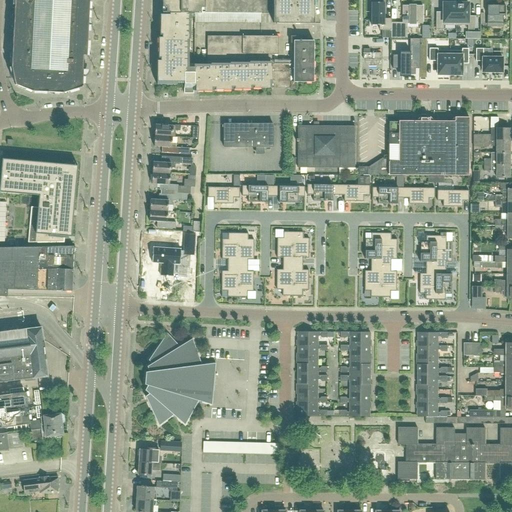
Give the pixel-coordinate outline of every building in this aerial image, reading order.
[(84,55),(84,56),(87,56),(89,0),(14,0),(12,52),(84,55)] [(162,0),(162,13),(188,13),(194,13),(212,14),(212,0),(162,0)] [(216,0),(216,14),(225,14),(225,0),(216,0)] [(229,0),(229,14),(239,14),(238,0),(229,0)] [(242,0),(243,14),(252,14),(251,0),(242,0)] [(255,0),(256,14),(261,14),(265,14),(264,0),(255,0)] [(268,0),(269,14),(273,14),(273,24),(313,24),(314,6),(318,6),(318,0),(314,0),(313,0),(268,0)] [(371,3),(371,25),(379,25),(379,30),(391,30),(391,19),(384,19),(384,3),(371,3)] [(443,25),(455,25),(455,3),(443,3),(443,16),(436,16),(436,30),(443,30),(443,25)] [(468,3),(455,3),(455,25),(467,25),(467,30),(474,30),(474,16),(468,16),(468,3)] [(505,16),(505,5),(487,5),(486,23),(503,23),(503,16),(505,16)] [(422,6),(402,6),(402,23),(391,23),(391,38),(407,39),(407,24),(422,24),(422,6)] [(188,13),(162,13),(160,13),(160,36),(158,36),(158,59),(157,59),(157,85),(177,85),(177,83),(184,83),(184,94),(186,94),(186,92),(193,92),(193,91),(214,91),(214,90),(233,90),(233,89),(253,89),(253,88),(272,88),(272,85),(280,85),(280,88),(286,88),(286,85),(290,85),(290,88),(295,89),(295,82),(314,82),(314,41),(306,41),(306,36),(291,36),(290,60),(272,59),(272,54),(278,54),(278,36),(242,36),(207,36),(207,67),(194,67),(194,72),(185,72),(185,60),(186,60),(186,37),(188,37),(188,13)] [(261,14),(256,14),(252,14),(243,14),(239,14),(229,14),(225,14),(216,14),(212,14),(194,13),(194,23),(261,23),(261,14)] [(399,76),(409,76),(409,75),(415,75),(415,69),(419,69),(420,39),(410,39),(409,55),(409,53),(399,53),(399,55),(392,55),(392,69),(399,69),(399,76)] [(381,53),(370,53),(370,49),(364,49),(364,53),(364,60),(365,60),(368,65),(377,65),(380,59),(381,59),(381,53)] [(449,75),(449,51),(437,51),(437,49),(429,49),(429,61),(437,61),(437,75),(449,75)] [(462,51),(449,51),(449,75),(462,75),(462,61),(468,61),(468,49),(462,49),(462,51)] [(482,72),(502,72),(502,58),(483,58),(483,49),(475,49),(475,61),(482,61),(482,72)] [(34,68),(64,69),(83,70),(84,56),(84,55),(12,52),(12,67),(34,68)] [(34,68),(12,67),(11,67),(12,67),(15,85),(16,85),(33,92),(34,68)] [(64,69),(34,68),(33,92),(63,93),(64,69)] [(64,69),(63,93),(83,87),(83,86),(82,86),(83,70),(64,69)] [(469,117),(454,117),(454,121),(429,121),(430,118),(420,118),(420,121),(398,121),(398,141),(389,141),(388,175),(469,176),(469,117)] [(155,124),(155,136),(173,137),(175,137),(175,131),(180,131),(180,126),(155,124)] [(273,147),(273,124),(257,124),(257,128),(227,129),(227,138),(223,138),(223,148),(273,147)] [(354,169),(355,127),(297,126),(297,139),(295,139),(295,142),(297,142),(297,168),(354,169)] [(473,147),(484,147),(484,142),(509,142),(509,129),(491,129),(491,135),(473,135),(473,147)] [(172,143),(173,137),(155,136),(154,146),(162,147),(162,153),(189,155),(190,148),(176,147),(176,143),(172,143)] [(509,154),(509,142),(484,142),(484,147),(496,147),(496,153),(491,153),(491,154),(509,154)] [(484,159),(483,166),(509,166),(509,154),(491,154),(491,159),(484,159)] [(153,162),(152,173),(170,174),(171,168),(175,168),(175,164),(180,164),(180,157),(161,156),(161,162),(153,162)] [(0,192),(38,195),(35,233),(34,243),(64,242),(64,238),(68,239),(71,210),(74,169),(75,165),(62,164),(2,159),(1,168),(1,173),(0,172),(0,192)] [(483,171),(496,171),(496,178),(509,178),(509,166),(483,166),(483,171)] [(170,184),(170,174),(152,173),(152,184),(160,184),(159,190),(161,190),(161,192),(187,194),(191,194),(191,187),(179,186),(179,185),(170,184)] [(307,185),(306,195),(312,195),(312,201),(332,201),(332,195),(338,195),(338,185),(307,185)] [(343,201),(363,202),(363,196),(369,196),(369,185),(338,185),(338,195),(343,195),(343,201)] [(241,196),(247,196),(247,202),(267,202),(267,196),(273,196),(273,186),(242,186),(241,196)] [(278,203),(298,203),(298,197),(304,197),(304,186),(273,186),(273,196),(278,197),(278,203)] [(239,188),(208,187),(207,198),(213,198),(213,204),(233,204),(233,198),(239,198),(239,188)] [(403,188),(372,187),(371,198),(377,198),(377,204),(397,204),(397,198),(403,198),(403,188)] [(408,204),(428,204),(428,198),(434,199),(434,188),(403,188),(403,198),(408,198),(408,204)] [(495,195),(495,202),(511,202),(511,189),(507,190),(507,192),(502,192),(502,195),(495,195)] [(436,201),(442,201),(442,207),(462,207),(462,201),(468,201),(468,191),(437,190),(436,201)] [(151,199),(150,210),(168,211),(169,201),(187,202),(187,194),(161,192),(161,193),(159,193),(159,199),(151,199)] [(507,214),(511,214),(511,202),(495,202),(494,207),(501,208),(501,214),(507,214)] [(470,204),(470,213),(480,213),(480,204),(470,204)] [(167,221),(168,211),(150,210),(149,221),(157,222),(157,228),(176,229),(176,222),(167,221)] [(495,219),(495,226),(511,226),(511,214),(507,214),(507,219),(495,219)] [(193,221),(193,231),(200,231),(201,221),(193,221)] [(495,231),(507,231),(507,238),(511,238),(511,226),(495,226),(495,231)] [(293,232),(283,232),(283,238),(277,238),(276,258),(282,258),(282,264),(292,264),(293,232)] [(303,232),(293,232),(292,264),(302,264),(302,258),(308,258),(309,238),(303,238),(303,232)] [(330,245),(350,244),(350,232),(330,233),(330,245)] [(222,239),(221,259),(227,259),(227,265),(237,265),(238,233),(228,233),(228,239),(222,239)] [(248,233),(238,233),(237,265),(247,265),(247,260),(253,260),(254,240),(248,239),(248,233)] [(370,259),(370,265),(380,265),(381,233),(371,233),(371,239),(365,239),(364,259),(370,259)] [(391,233),(381,233),(380,265),(390,265),(390,260),(396,260),(397,239),(391,239),(391,233)] [(436,236),(426,236),(426,242),(420,242),(419,262),(425,262),(425,268),(435,268),(436,236)] [(451,262),(452,242),(446,242),(446,236),(440,236),(436,236),(435,268),(445,268),(445,262),(451,262)] [(0,261),(38,260),(38,270),(59,269),(73,269),(74,246),(0,247),(0,261)] [(152,248),(152,263),(161,263),(160,276),(172,277),(173,264),(179,264),(179,266),(188,266),(189,255),(193,256),(194,247),(183,246),(183,251),(180,251),(180,249),(152,248)] [(331,277),(345,277),(345,256),(350,256),(350,248),(331,248),(331,277)] [(507,262),(507,263),(511,262),(511,250),(507,250),(507,256),(494,256),(494,263),(501,263),(501,262),(507,262)] [(0,296),(7,297),(8,290),(72,291),(73,269),(59,269),(38,270),(38,260),(0,261),(0,296)] [(292,296),(292,264),(282,264),(282,270),(276,270),(276,290),(282,290),(282,296),(292,296)] [(302,270),(302,264),(292,264),(292,296),(302,296),(302,290),(308,290),(308,270),(302,270)] [(237,297),(237,265),(227,265),(227,271),(221,271),(221,291),(227,291),(227,297),(237,297)] [(247,291),(253,291),(253,271),(247,271),(247,265),(237,265),(237,297),(247,297),(247,291)] [(370,271),(364,271),(364,291),(370,291),(370,297),(380,297),(380,265),(370,265),(370,271)] [(390,265),(380,265),(380,297),(390,297),(390,291),(396,291),(396,271),(390,271),(390,265)] [(435,268),(425,268),(425,274),(419,273),(419,294),(425,294),(425,300),(435,300),(435,268)] [(445,268),(435,268),(435,300),(445,300),(445,294),(451,294),(451,274),(445,274),(445,268)] [(494,280),(494,287),(511,286),(511,274),(507,275),(507,280),(494,280)] [(511,299),(511,286),(494,287),(494,292),(501,292),(502,293),(503,295),(504,297),(505,298),(506,299),(511,299)] [(472,288),(472,291),(472,298),(481,298),(481,288),(472,288)] [(0,381),(47,376),(41,328),(0,332),(0,381)] [(317,346),(317,345),(317,336),(319,336),(321,338),(327,338),(327,332),(297,332),(297,345),(317,346)] [(349,336),(349,345),(349,346),(370,346),(370,332),(340,332),(340,338),(346,338),(348,336),(349,336)] [(215,377),(216,363),(202,365),(193,339),(180,347),(167,333),(148,360),(151,363),(147,366),(149,371),(145,372),(144,384),(147,385),(145,390),(149,394),(145,396),(159,426),(174,415),(185,425),(199,401),(212,405),(213,391),(214,391),(215,377)] [(417,333),(417,346),(437,346),(437,337),(439,337),(441,338),(447,338),(447,333),(417,333)] [(471,343),(464,343),(463,343),(463,356),(471,356),(471,343)] [(481,343),(479,343),(471,343),(471,356),(481,356),(481,343)] [(505,356),(511,355),(511,343),(505,343),(505,350),(494,350),(494,356),(505,356)] [(297,359),(317,359),(317,349),(319,349),(321,351),(327,351),(327,345),(317,345),(317,346),(297,345),(297,359)] [(349,349),(349,359),(369,359),(370,346),(349,346),(349,345),(340,345),(340,351),(346,351),(347,349),(349,349)] [(417,359),(437,359),(437,350),(439,350),(441,351),(441,352),(447,352),(447,346),(437,346),(417,346),(417,359)] [(511,368),(511,355),(505,356),(505,362),(500,362),(500,363),(494,363),(493,367),(493,368),(511,368)] [(317,368),(317,359),(297,359),(297,374),(317,374),(317,372),(327,372),(327,367),(321,367),(319,368),(317,368)] [(369,374),(369,359),(349,359),(349,368),(347,368),(346,367),(340,367),(340,373),(349,373),(349,374),(369,374)] [(437,369),(437,359),(417,359),(417,375),(437,375),(437,373),(447,373),(447,367),(441,367),(439,369),(437,369)] [(511,382),(511,368),(493,368),(493,367),(479,367),(479,373),(505,373),(505,382),(511,382)] [(297,375),(297,389),(317,389),(317,380),(319,380),(321,381),(327,381),(327,376),(317,376),(317,374),(297,374),(297,375)] [(349,380),(349,389),(369,389),(369,374),(349,374),(349,376),(340,376),(340,381),(346,381),(347,380),(349,380)] [(417,375),(417,390),(437,390),(437,380),(439,380),(440,382),(446,382),(447,376),(437,376),(437,375),(417,375)] [(475,396),(484,396),(511,396),(511,382),(505,382),(505,389),(500,389),(500,390),(486,390),(486,389),(475,388),(475,396)] [(317,399),(317,389),(297,389),(297,402),(317,402),(317,403),(327,403),(327,397),(321,397),(319,399),(317,399)] [(369,389),(349,389),(349,399),(347,399),(346,397),(340,397),(340,403),(349,403),(369,403),(369,389)] [(437,399),(437,390),(417,390),(417,403),(437,403),(446,403),(446,398),(440,398),(439,399),(437,399)] [(0,426),(29,423),(25,393),(0,396),(0,426)] [(500,409),(505,409),(511,408),(511,396),(484,396),(484,401),(494,401),(494,410),(494,411),(500,411),(500,409)] [(317,412),(317,403),(317,402),(297,402),(297,416),(326,416),(326,410),(320,410),(319,412),(317,412)] [(369,416),(369,403),(349,403),(349,412),(347,412),(345,411),(345,410),(339,410),(339,416),(369,416)] [(437,413),(437,403),(417,403),(417,417),(446,417),(446,411),(440,411),(439,413),(437,413)] [(41,426),(40,420),(35,421),(35,424),(33,425),(33,430),(31,430),(32,441),(43,439),(43,437),(57,435),(57,437),(62,437),(61,435),(63,435),(62,423),(64,421),(64,416),(61,414),(43,416),(44,425),(41,426)] [(503,480),(511,480),(511,428),(503,428),(503,445),(485,445),(485,428),(470,428),(469,434),(454,433),(454,428),(436,428),(435,444),(417,444),(417,428),(398,428),(398,445),(406,445),(405,462),(397,462),(397,480),(417,480),(417,463),(435,463),(435,480),(451,480),(451,479),(469,479),(469,480),(484,480),(485,464),(503,464),(503,480)] [(23,447),(21,433),(7,434),(7,433),(0,433),(0,450),(9,449),(23,447)] [(181,452),(181,443),(161,441),(161,451),(181,452)] [(278,453),(278,443),(205,442),(205,453),(278,453)] [(146,448),(146,450),(140,449),(139,462),(152,463),(160,463),(160,457),(158,457),(159,449),(146,448)] [(152,463),(139,462),(138,475),(151,475),(151,480),(156,481),(171,482),(171,476),(151,474),(152,470),(159,470),(160,463),(152,463)] [(58,477),(24,481),(25,493),(40,491),(40,494),(58,493),(58,477)] [(178,482),(171,482),(156,481),(156,487),(168,488),(168,490),(177,491),(178,482)] [(156,494),(153,493),(154,487),(137,486),(136,499),(155,500),(156,494)] [(155,500),(136,499),(136,511),(175,511),(176,509),(171,509),(170,511),(155,511),(155,500)]
